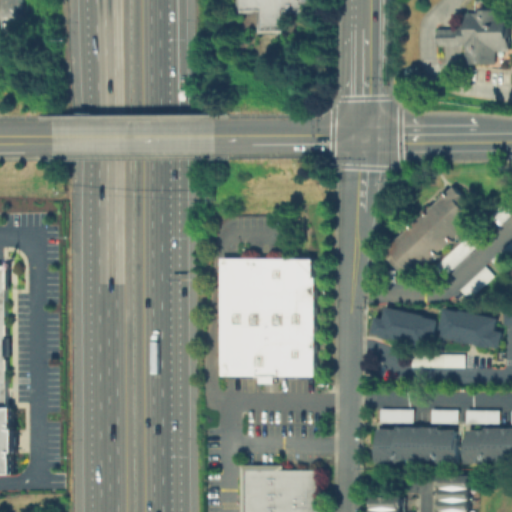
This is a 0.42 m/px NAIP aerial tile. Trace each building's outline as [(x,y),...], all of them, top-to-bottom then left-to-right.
[(239,0),(239,12),(257,11),(257,32),(282,31),(282,12),(300,12),(300,1),(315,1),(314,0),(239,0)] [(508,11),(508,50),(496,50),(496,63),(464,63),(464,45),(450,45),(438,45),(438,28),(450,28),(465,28),(465,11),(481,11),(481,8),(494,8),(494,11),(508,11)] [(479,221),(408,281),(383,252),(454,192),(479,221)] [(494,215),(511,199),(511,214),(502,224),(494,215)] [(479,250),(449,277),(442,268),(471,241),(479,250)] [(494,262),(511,245),(511,262),(503,271),(494,262)] [(278,384),(263,384),(263,376),(224,376),(224,258),(317,258),(316,377),(278,377),(278,384)] [(0,407),(0,265),(9,265),(9,288),(6,288),(6,322),(9,322),(9,334),(7,334),(7,357),(10,357),(10,370),(7,370),(7,407),(0,407)] [(487,269),(495,278),(470,301),(462,293),(487,269)] [(438,319),(431,347),(416,344),(415,345),(379,336),(380,333),(371,331),(378,305),(387,308),(388,305),(424,314),(424,315),(438,319)] [(511,324),(503,324),(503,306),(511,306),(511,324)] [(503,330),(499,347),(489,345),(489,347),(442,336),(444,329),(440,328),(445,307),(459,310),(460,308),(496,316),(494,328),(503,330)] [(465,353),(464,366),(412,366),(412,352),(465,353)] [(13,450),(13,473),(0,473),(0,407),(7,407),(13,407),(14,429),(17,429),(17,450),(13,450)] [(380,408),(413,408),(413,422),(380,421),(380,408)] [(431,408),(458,408),(458,422),(431,422),(431,408)] [(466,422),(466,409),(500,409),(499,422),(466,422)] [(375,461),(375,428),(397,429),(397,425),(439,426),(439,428),(459,428),(458,462),(437,462),(437,459),(398,458),(398,461),(375,461)] [(465,462),(465,429),(485,430),(485,426),(511,426),(511,459),(485,459),(485,462),(465,462)] [(319,511),(243,511),(243,465),(284,465),(284,469),(319,469),(319,511)] [(440,474),(470,474),(470,487),(439,487),(440,474)] [(439,487),(439,498),(470,498),(470,487),(439,487)] [(373,496),(404,496),(404,508),(373,508),(373,496)] [(439,498),(439,510),(470,510),(470,498),(439,498)]
